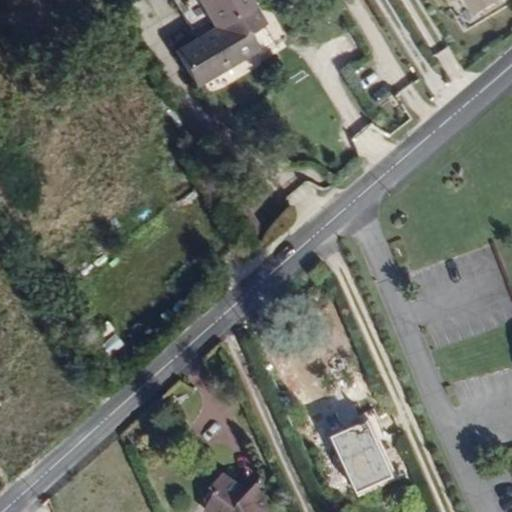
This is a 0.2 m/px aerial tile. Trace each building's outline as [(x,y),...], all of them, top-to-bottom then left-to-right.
[(212,26),(196,0),(170,0),(193,38),(212,26)] [(251,2),(249,0),(196,0),(212,26),(251,2)] [(504,0),(450,0),(451,1),(453,0),(470,0),(479,15),(504,0)] [(276,44),(251,2),(212,26),(193,38),(174,50),(196,85),(254,50),(258,56),(276,44)] [(319,283),(331,272),(322,263),(311,274),(319,283)] [(162,292),(129,315),(140,331),(173,308),(162,292)] [(392,480),(367,421),(330,437),(355,496),(392,480)] [(265,511),(261,503),(218,474),(208,490),(214,493),(201,511),(202,511),(265,511)]
